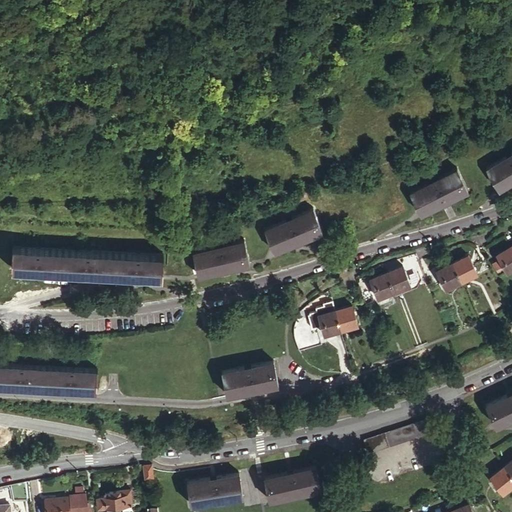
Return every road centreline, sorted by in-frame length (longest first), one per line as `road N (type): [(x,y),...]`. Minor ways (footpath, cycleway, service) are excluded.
road 1 (residential): [(0,311),(83,314),(170,303),(511,206)]
road 2 (residential): [(124,455),(167,460),(359,426),(511,365)]
road 3 (residential): [(0,392),(206,402),(294,385),(287,355)]
road 4 (residential): [(124,455),(102,437),(0,420)]
road 5 (residential): [(0,476),(124,455)]
